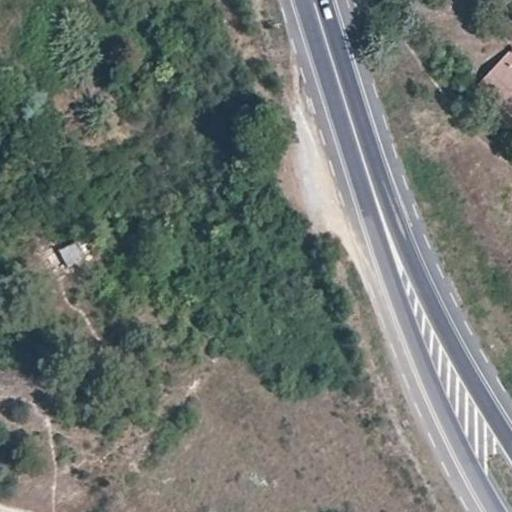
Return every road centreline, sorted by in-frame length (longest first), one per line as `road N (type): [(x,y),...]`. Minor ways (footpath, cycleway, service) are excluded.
road 1 (primary): [(299,0),(341,140),(456,439),(499,511)]
road 2 (track): [(359,0),(511,150)]
